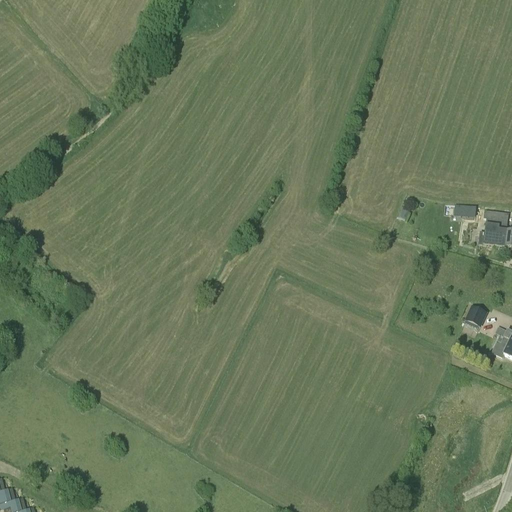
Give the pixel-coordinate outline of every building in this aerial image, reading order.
[(459,207),(457,219),(477,221),(479,209),(459,207)] [(509,216),(484,212),(483,221),(486,222),(482,247),(511,250),(511,234),(506,233),(507,224),(509,216)] [(465,322),(480,329),(486,315),(471,309),(465,322)] [(502,361),(504,357),(511,360),(511,338),(511,339),(511,338),(511,336),(505,333),(501,342),(501,343),(500,345),(496,343),(490,355),(502,361)] [(0,496),(1,499),(0,499),(0,506),(2,506),(3,511),(8,511),(8,510),(11,509),(10,504),(10,503),(7,492),(12,491),(12,490),(0,493),(0,496)] [(11,509),(11,511),(20,511),(18,502),(23,501),(23,500),(10,503),(10,504),(11,509)]
